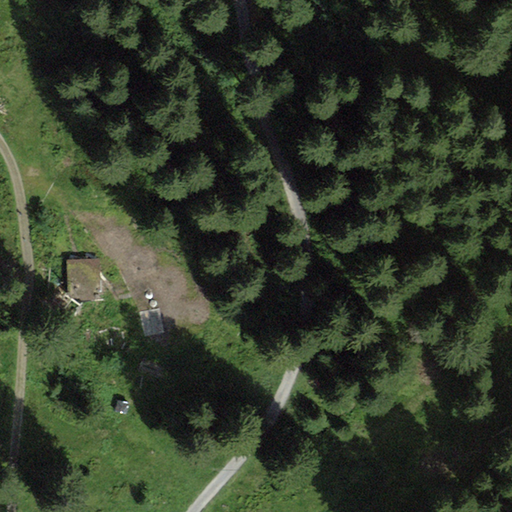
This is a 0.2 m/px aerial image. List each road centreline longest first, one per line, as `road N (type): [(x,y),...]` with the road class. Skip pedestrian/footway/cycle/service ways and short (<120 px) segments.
road 1 (track): [(240,0),(268,124),(289,174),(305,334),(269,417),(195,511)]
road 2 (track): [(12,511),(27,246),(21,197),(0,141)]
